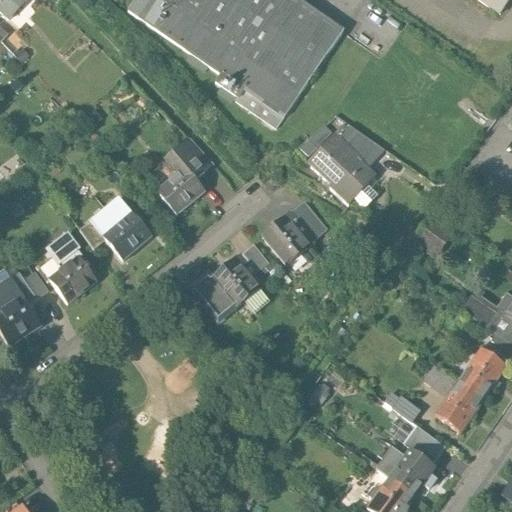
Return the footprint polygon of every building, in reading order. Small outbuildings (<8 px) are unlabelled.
[(0,0),(0,23),(8,31),(36,0),(0,0)] [(138,0),(127,16),(220,80),(214,88),(237,102),(234,105),(275,133),(342,34),(292,0),(138,0)] [(474,0),(498,16),(510,0),(474,0)] [(342,123),(304,164),(344,204),(349,198),(360,209),(377,194),(364,182),(383,152),(342,123)] [(140,176),(176,217),(205,191),(169,151),(140,176)] [(89,228),(123,264),(156,233),(121,197),(89,228)] [(411,248),(437,264),(456,235),(430,219),(411,248)] [(308,258),(273,221),(243,250),(278,287),(308,258)] [(37,269),(67,306),(98,282),(68,244),(37,269)] [(263,292),(229,256),(195,288),(229,324),(263,292)] [(29,275),(0,295),(0,324),(17,347),(59,316),(29,275)] [(511,347),(511,321),(507,317),(496,310),(476,295),(463,312),(511,347)] [(511,309),(511,298),(507,295),(496,310),(507,317),(511,309)] [(458,385),(484,404),(508,370),(482,351),(458,385)] [(435,417),(461,436),(484,404),(458,385),(435,417)] [(391,426),(410,440),(427,417),(401,399),(400,401),(392,395),(385,405),(392,410),(392,411),(398,416),(391,426)] [(377,475),(415,501),(437,471),(399,444),(377,475)] [(356,505),(365,511),(407,511),(415,501),(377,475),(356,505)]
